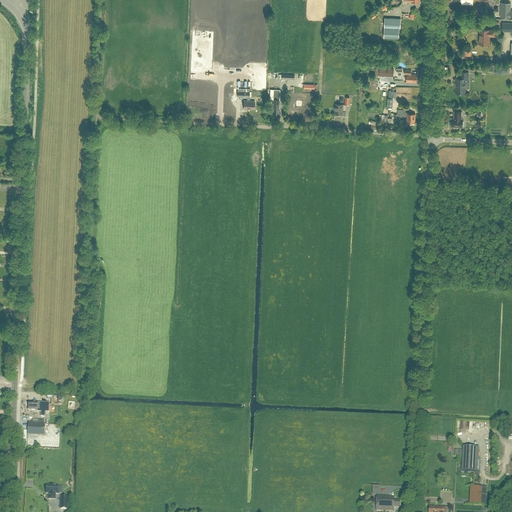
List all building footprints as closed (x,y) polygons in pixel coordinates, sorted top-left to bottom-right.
[(500,17),(510,17),(511,3),(501,3),(500,17)] [(385,18),(384,38),(399,38),(399,28),(400,28),(400,18),(385,18)] [(511,36),(511,19),(506,19),(506,23),(502,23),(502,31),(511,31),(511,36)] [(479,33),(480,33),(480,44),(488,44),(489,35),(495,35),(495,30),(480,29),(479,33)] [(254,68),(253,75),(256,75),(256,88),(263,89),(264,68),(254,68)] [(373,78),(381,79),(381,75),(377,74),(378,71),(374,70),(373,78)] [(402,71),(402,74),(396,73),(395,78),(403,79),(404,74),(407,74),(406,82),(416,83),(416,74),(411,74),(411,70),(404,70),(404,71),(402,71)] [(468,82),(468,72),(461,71),(461,78),(456,78),(456,84),(456,87),(455,87),(455,93),(464,93),(464,88),(465,88),(465,82),(468,82)] [(273,89),(272,99),(273,99),(273,109),(268,109),(268,113),(272,113),(278,114),(279,100),(280,89),(273,89)] [(349,105),(349,100),(353,100),(353,96),(350,95),(349,97),(345,97),(345,105),(349,105)] [(243,109),(254,109),(255,101),(244,100),(243,109)] [(334,114),(343,114),(343,104),(335,104),(335,106),(334,106),(334,109),(335,109),(334,114)] [(407,118),(415,118),(415,113),(407,113),(407,112),(402,112),(402,109),(398,109),(397,116),(407,116),(407,118)] [(463,124),(463,121),(462,120),(462,119),(461,119),(461,111),(454,111),(454,115),(455,115),(455,118),(451,118),(451,126),(462,127),(462,125),(463,124)] [(394,123),(394,120),(397,120),(397,117),(392,116),(391,118),(388,118),(388,115),(382,114),(381,123),(384,123),(384,122),(394,123)] [(415,123),(415,118),(407,118),(407,120),(399,119),(399,118),(397,118),(397,120),(395,120),(395,123),(397,123),(397,126),(407,127),(407,122),(415,123)] [(380,125),(378,125),(374,124),(374,123),(372,123),(372,124),(371,124),(371,128),(371,130),(379,131),(380,125)] [(36,412),(40,412),(41,407),(42,403),(28,403),(28,410),(37,410),(36,412)] [(41,407),(40,412),(40,417),(44,417),(44,412),(48,412),(49,404),(42,403),(41,407)] [(48,430),(44,429),(44,424),(28,423),(27,435),(44,436),(44,435),(48,435),(48,430)] [(462,471),(478,472),(480,472),(481,460),(478,460),(479,448),(463,447),(462,471)] [(51,486),(46,486),(46,494),(49,494),(48,500),(55,500),(55,494),(58,494),(58,486),(55,486),(51,486)] [(470,487),(469,504),(486,505),(487,488),(470,487)] [(394,501),(394,499),(391,499),(391,497),(376,497),(376,511),(394,511),(394,508),(400,508),(401,501),(394,501)]
